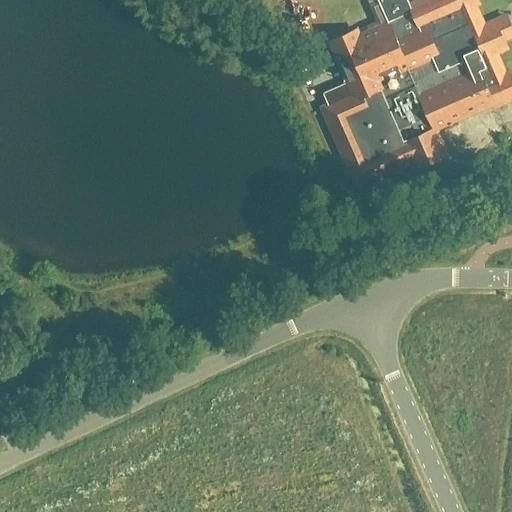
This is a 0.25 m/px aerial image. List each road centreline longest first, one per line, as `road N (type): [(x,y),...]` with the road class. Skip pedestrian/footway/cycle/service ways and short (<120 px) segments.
road 1 (unclassified): [(0,467),(360,298)]
road 2 (unclassified): [(360,298),(450,511)]
road 3 (unclassified): [(360,298),(420,281),(511,280)]
